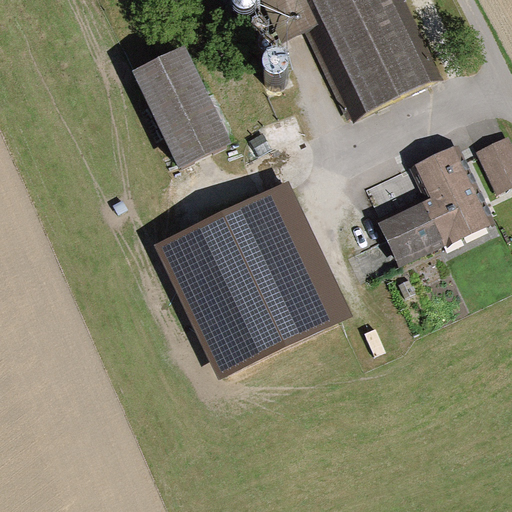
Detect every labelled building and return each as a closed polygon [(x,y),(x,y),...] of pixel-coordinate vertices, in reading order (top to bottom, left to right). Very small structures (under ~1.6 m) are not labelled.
[(395,0),(257,0),(320,138),(435,86),(395,0)] [(238,6),(231,6),(224,11),(221,20),(225,28),(231,32),(240,31),(247,24),(247,15),(243,9),(238,6)] [(230,143),(187,48),(135,71),(178,166),(230,143)] [(511,157),(507,147),(477,160),(496,203),(511,195),(511,157)] [(431,206),(377,231),(397,274),(492,231),(456,152),(415,171),(431,206)] [(290,182),(155,245),(219,381),(354,317),(290,182)]
